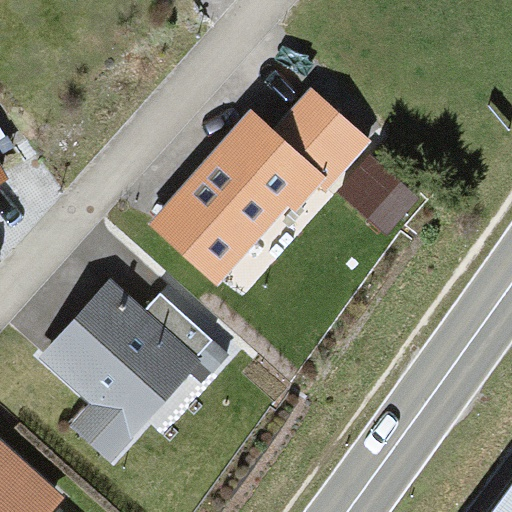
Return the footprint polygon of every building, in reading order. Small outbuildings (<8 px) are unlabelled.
[(263,127),(166,228),(243,301),(383,154),(323,97),(279,143),(263,127)] [(0,152),(0,197),(19,187),(0,152)] [(121,291),(58,356),(105,401),(85,422),(121,456),(225,349),(165,291),(143,313),(121,291)] [(0,511),(55,511),(64,503),(0,442),(0,511)] [(511,511),(511,487),(493,511),(511,511)]
